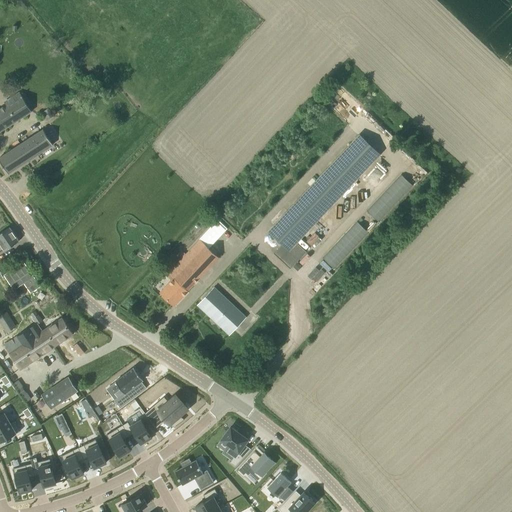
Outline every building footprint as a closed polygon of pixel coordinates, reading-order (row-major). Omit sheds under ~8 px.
[(0,109),(0,131),(32,111),(22,95),(0,109)] [(0,161),(8,174),(53,145),(43,129),(0,157),(0,161)] [(269,232),(282,244),(274,253),(290,268),(306,252),(296,242),(380,153),(360,135),(269,232)] [(402,175),(367,211),(378,222),(412,185),(402,175)] [(357,222),(323,258),(334,269),(368,232),(357,222)] [(0,243),(5,251),(19,241),(9,227),(0,233),(0,243)] [(188,290),(219,257),(200,240),(167,275),(172,280),(160,292),(174,305),(188,290)] [(23,262),(3,275),(13,290),(23,283),(30,293),(40,286),(23,262)] [(214,288),(198,305),(229,334),(245,317),(214,288)] [(0,322),(6,332),(15,327),(6,311),(0,315),(0,322)] [(37,324),(42,321),(35,311),(31,314),(37,323),(37,324)] [(37,324),(37,323),(4,345),(20,369),(73,334),(63,318),(60,320),(57,314),(45,322),(48,327),(42,332),(37,324)] [(134,367),(115,381),(124,393),(128,391),(133,398),(145,389),(140,382),(143,379),(134,367)] [(79,390),(69,376),(42,393),(51,408),(79,390)] [(31,399),(18,380),(13,383),(26,402),(31,399)] [(90,394),(86,396),(91,402),(94,400),(90,394)] [(154,405),(145,413),(156,428),(166,419),(170,424),(171,423),(174,427),(184,419),(180,415),(186,410),(183,405),(184,404),(176,395),(168,401),(158,410),(155,406),(155,405),(154,405)] [(5,412),(0,414),(0,428),(11,422),(5,412)] [(128,421),(122,424),(129,435),(134,432),(141,443),(146,440),(147,441),(152,438),(151,437),(152,436),(141,419),(130,425),(128,421)] [(11,422),(0,428),(0,442),(16,433),(11,422)] [(120,432),(109,438),(120,456),(131,449),(124,438),(129,435),(122,424),(117,428),(120,432)] [(231,427),(222,439),(231,446),(226,452),(234,457),(230,462),(235,466),(251,449),(244,444),(248,439),(237,432),(238,430),(233,427),(232,428),(231,427)] [(84,444),(78,447),(84,458),(89,456),(95,467),(106,462),(98,443),(86,449),(84,444)] [(75,454),(63,459),(68,469),(67,470),(69,475),(71,475),(72,478),(84,472),(79,461),(84,458),(78,447),(73,449),(75,454)] [(254,451),(237,470),(243,477),(245,475),(249,470),(260,481),(267,473),(265,471),(274,462),(268,456),(268,457),(267,457),(263,454),(263,455),(261,457),(254,451)] [(183,467),(175,472),(182,485),(195,478),(201,489),(213,482),(207,470),(203,473),(196,460),(191,463),(189,458),(181,463),(183,467)] [(37,461),(32,463),(35,475),(40,474),(44,486),(56,483),(51,463),(39,466),(37,461)] [(27,469),(14,472),(16,480),(15,480),(16,485),(18,485),(20,492),(32,489),(29,477),(35,475),(32,463),(26,464),(27,469)] [(281,472),(267,487),(278,496),(279,495),(285,500),(293,491),(288,486),(291,482),(283,474),(281,472)] [(207,500),(195,506),(198,511),(211,511),(219,507),(213,497),(218,494),(215,489),(203,495),(207,500)] [(294,493),(279,509),(282,511),(289,511),(292,510),(294,511),(305,511),(315,502),(308,495),(305,493),(304,492),(301,495),(299,497),(294,493)] [(132,498),(123,503),(127,511),(136,511),(147,505),(141,493),(137,495),(137,494),(132,497),(132,498)]
